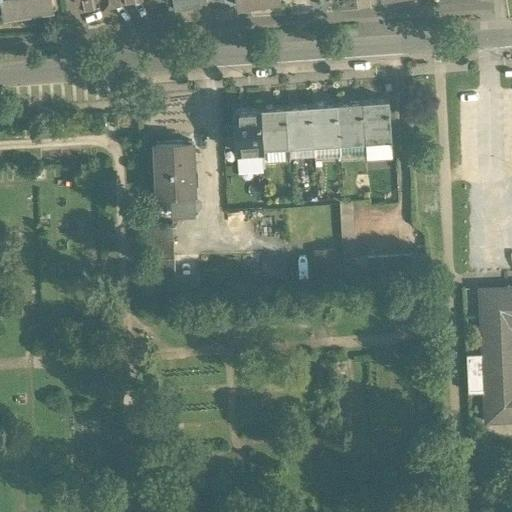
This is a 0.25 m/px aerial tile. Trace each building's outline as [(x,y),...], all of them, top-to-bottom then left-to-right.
[(51,0),(1,0),(4,16),(52,7),(51,0)] [(387,101),(361,103),(364,143),(390,141),(387,101)] [(361,103),(335,105),(338,145),(364,143),(361,103)] [(335,105),(310,106),(312,147),(338,145),(335,105)] [(310,106),(285,108),(287,148),(312,147),(310,106)] [(285,108),(260,110),(262,150),(287,148),(285,108)] [(260,110),(233,112),(235,132),(236,152),(262,150),(260,110)] [(223,153),(236,152),(235,132),(222,132),(223,153)] [(191,141),(155,143),(157,196),(170,195),(193,194),(191,141)] [(390,141),(364,143),(364,148),(369,148),(370,160),(391,158),(390,141)] [(312,147),(287,148),(288,163),(314,162),(312,147)] [(262,150),(236,152),(237,171),(263,170),(262,150)] [(193,194),(170,195),(170,215),(194,214),(194,211),(196,211),(200,207),(200,201),(196,197),(194,197),(193,194)] [(173,230),(146,231),(148,299),(175,297),(173,230)] [(331,252),(318,252),(319,287),(333,286),(331,252)] [(422,255),(409,256),(410,279),(424,278),(429,278),(422,255)] [(409,256),(375,258),(377,281),(410,279),(409,256)] [(365,259),(341,260),(343,284),(366,282),(365,259)] [(511,286),(506,287),(507,300),(502,300),(492,310),(492,315),(480,316),(481,354),(483,393),(485,423),(511,422),(511,286)] [(481,354),(466,355),(467,393),(483,393),(481,354)]
